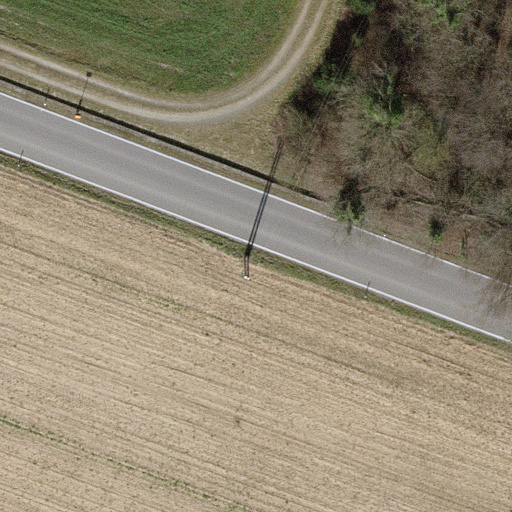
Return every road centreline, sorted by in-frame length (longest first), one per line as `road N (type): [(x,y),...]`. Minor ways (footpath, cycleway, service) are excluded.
road 1 (tertiary): [(0,134),(511,326)]
road 2 (track): [(0,58),(144,110),(198,110),(253,95),(288,60),(310,0)]
